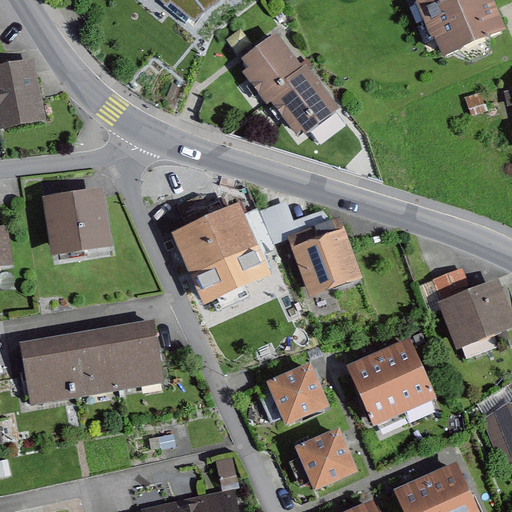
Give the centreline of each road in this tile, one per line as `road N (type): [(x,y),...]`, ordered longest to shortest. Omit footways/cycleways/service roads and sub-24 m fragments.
road 1 (residential): [(113,157),(275,511)]
road 2 (tertiary): [(511,256),(149,134)]
road 3 (tertiary): [(149,134),(83,86),(23,0)]
